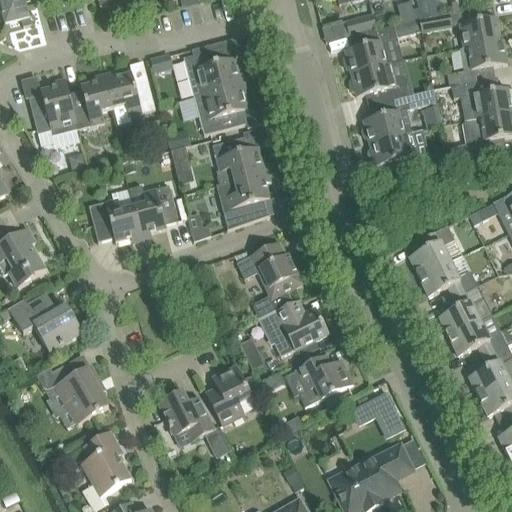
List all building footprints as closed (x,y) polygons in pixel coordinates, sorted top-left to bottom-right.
[(1,0),(8,24),(22,20),(24,30),(32,28),(24,0),(1,0)] [(98,0),(101,10),(109,8),(107,0),(98,0)] [(427,0),(418,2),(422,22),(442,18),(438,0),(427,0)] [(464,2),(452,4),(454,16),(466,14),(464,2)] [(442,18),(422,22),(420,22),(422,34),(423,36),(453,30),(451,16),(442,18)] [(373,17),(366,19),(346,25),(350,40),(370,35),(378,33),(373,17)] [(460,27),(464,51),(504,44),(504,43),(500,44),(496,21),(460,27)] [(422,34),(420,22),(415,23),(395,29),(385,31),(388,43),(398,41),(398,40),(422,34)] [(504,44),(464,51),(464,52),(468,51),(472,74),(509,67),(504,44)] [(351,74),(352,77),(387,68),(381,45),(346,54),(347,58),(346,59),(345,61),(345,62),(345,63),(345,65),(345,67),(345,68),(347,71),(349,73),(350,73),(351,74)] [(195,100),(212,95),(246,86),(244,77),(238,78),(234,62),(230,63),(227,50),(184,61),(195,100)] [(171,58),(151,63),(155,76),(174,72),(171,58)] [(392,91),(395,103),(413,99),(404,63),(387,68),(352,77),(353,82),(351,85),(350,88),(351,92),(353,95),(357,97),(358,100),(392,91)] [(450,90),(452,90),(462,88),(460,75),(448,77),(450,90)] [(133,76),(107,82),(115,111),(119,129),(131,125),(130,119),(156,112),(154,102),(148,82),(135,85),(133,76)] [(68,87),(67,87),(79,133),(105,126),(102,115),(115,111),(107,82),(82,89),(83,94),(70,97),(68,87)] [(426,95),(435,93),(433,85),(424,87),(426,95)] [(205,138),(221,134),(247,127),(243,115),(248,113),(243,98),(249,96),(246,86),(195,100),(205,138)] [(477,122),(481,122),(481,121),(511,115),(511,92),(509,93),(509,92),(477,97),(475,86),(462,88),(452,90),(454,102),(467,100),(467,99),(473,98),(477,122)] [(79,133),(67,87),(42,94),(43,98),(30,101),(39,137),(58,132),(65,130),(62,119),(74,116),(78,133),(79,133)] [(369,143),(370,147),(406,138),(405,137),(409,136),(413,136),(406,113),(438,105),(435,93),(413,99),(395,103),(398,115),(383,119),(364,124),(365,128),(363,132),(362,135),(363,139),(366,141),(369,143)] [(424,113),(428,131),(443,128),(439,110),(424,113)] [(511,115),(481,121),(481,122),(485,145),(511,139),(511,115)] [(167,136),(163,123),(151,126),(154,139),(167,136)] [(443,129),(449,152),(450,158),(453,171),(481,163),(476,145),(457,150),(452,127),(443,129)] [(185,150),(189,149),(185,134),(168,139),(171,153),(185,150)] [(406,138),(370,147),(371,152),(369,154),(369,158),(369,161),(371,164),(374,165),(376,170),(379,169),(381,174),(408,167),(412,181),(436,175),(432,160),(417,165),(413,150),(416,149),(413,136),(409,136),(405,137),(406,138)] [(221,188),(235,184),(269,175),(267,166),(261,167),(257,151),(249,153),(245,140),(226,146),(214,149),(220,174),(218,175),(221,187),(221,188)] [(185,150),(171,153),(180,186),(193,183),(185,150)] [(84,170),(80,156),(68,159),(72,173),(84,170)] [(218,188),(230,233),(270,219),(266,203),(271,202),(267,187),(272,185),(269,175),(235,184),(221,188),(221,187),(218,188)] [(0,201),(9,196),(0,181),(0,201)] [(143,189),(129,193),(133,210),(142,245),(152,242),(150,237),(167,232),(166,228),(179,225),(174,205),(170,189),(145,195),(143,189)] [(133,210),(129,193),(113,197),(114,203),(90,210),(99,246),(115,241),(116,246),(131,242),(132,247),(142,245),(133,210)] [(511,197),(494,206),(509,237),(511,235),(511,197)] [(192,234),(195,245),(212,239),(208,229),(192,234)] [(410,261),(420,281),(452,266),(444,249),(456,243),(449,229),(424,241),(429,251),(410,261)] [(0,233),(0,269),(5,278),(14,272),(15,274),(10,277),(19,292),(33,284),(31,281),(46,273),(31,249),(36,246),(28,232),(7,245),(0,233)] [(261,323),(277,315),(295,306),(289,295),(303,287),(298,279),(299,278),(289,257),(286,259),(279,246),(238,267),(246,283),(259,276),(271,299),(256,307),(255,310),(261,323)] [(449,291),(455,301),(479,289),(471,274),(459,280),(452,266),(420,281),(430,300),(449,291)] [(440,320),(450,341),(481,325),(494,320),(479,289),(455,301),(459,311),(440,320)] [(25,302),(9,311),(24,338),(36,331),(51,356),(66,348),(83,338),(68,311),(57,317),(47,299),(29,309),(25,302)] [(299,304),(295,306),(277,315),(289,339),(275,346),(282,359),(296,353),(296,354),(329,337),(316,311),(305,317),(299,304)] [(2,318),(5,324),(13,319),(9,314),(2,318)] [(479,350),(484,361),(509,349),(507,347),(511,344),(511,339),(508,331),(501,335),(494,320),(481,325),(450,341),(460,360),(479,350)] [(480,401),(511,385),(511,347),(509,349),(484,361),(489,371),(470,380),(480,401)] [(266,367),(259,354),(247,360),(254,373),(266,367)] [(327,358),(309,367),(296,373),(306,394),(299,398),(306,411),(324,402),(335,397),(354,387),(346,372),(342,374),(339,366),(332,369),(327,358)] [(51,370),(37,379),(47,396),(68,432),(78,426),(79,428),(92,420),(109,410),(95,386),(100,384),(91,369),(73,380),(66,368),(54,375),(51,370)] [(207,396),(216,414),(224,429),(245,419),(240,407),(252,401),(250,396),(260,391),(253,378),(243,383),(237,370),(221,377),(223,381),(215,385),(219,391),(207,396)] [(509,410),(511,417),(511,385),(480,401),(489,420),(509,410)] [(194,444),(207,438),(209,443),(209,446),(210,451),(213,454),(217,456),(221,455),(222,456),(225,457),(231,455),(219,430),(216,432),(200,400),(189,406),(184,396),(160,408),(175,440),(189,433),(194,444)] [(335,397),(324,402),(328,408),(338,403),(335,397)] [(352,415),(359,430),(379,420),(371,405),(352,415)] [(282,428),(288,438),(299,432),(293,422),(282,428)] [(511,433),(499,440),(510,461),(511,459),(511,433)] [(82,467),(94,488),(85,494),(95,511),(100,511),(110,507),(105,498),(132,483),(119,460),(124,457),(111,434),(84,449),(92,462),(82,467)] [(418,442),(406,447),(410,455),(421,450),(418,442)] [(331,484),(340,501),(345,511),(363,511),(365,511),(372,511),(384,506),(382,503),(401,493),(396,483),(413,474),(401,449),(363,468),(362,466),(349,473),(350,475),(331,484)] [(298,450),(290,454),(294,460),(301,457),(298,450)] [(295,471),(285,476),(290,486),(300,481),(295,471)]
